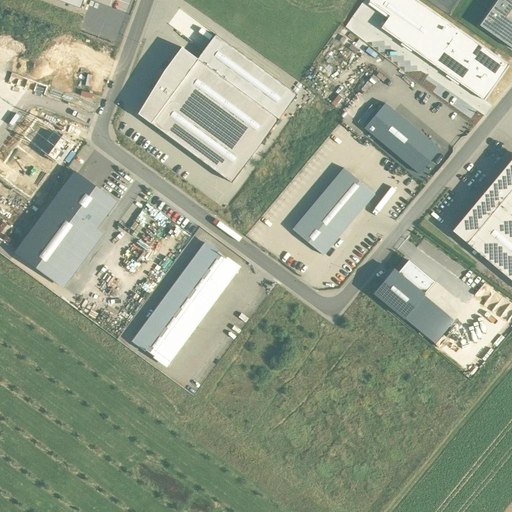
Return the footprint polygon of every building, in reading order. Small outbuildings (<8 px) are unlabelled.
[(56,0),(81,9),(84,0),(56,0)] [(483,101),(509,65),(417,0),(369,0),(368,2),(389,17),(381,28),(483,101)] [(511,0),(498,0),(481,26),(511,47),(511,21),(507,18),(511,9),(511,0)] [(159,79),(138,114),(232,183),(297,95),(216,35),(197,60),(181,48),(159,79)] [(440,148),(384,103),(363,129),(419,174),(440,148)] [(0,152),(0,176),(32,199),(72,144),(29,113),(0,152)] [(511,161),(453,231),(511,280),(511,161)] [(374,194),(343,168),(292,229),(323,255),(374,194)] [(115,202),(75,172),(16,253),(63,287),(102,234),(96,229),(115,202)] [(242,268),(206,241),(132,342),(168,368),(242,268)] [(434,282),(409,260),(398,273),(424,295),(434,282)] [(393,270),(374,293),(434,343),(454,320),(424,295),(398,273),(393,270)] [(485,283),(478,292),(488,299),(495,291),(485,283)]
